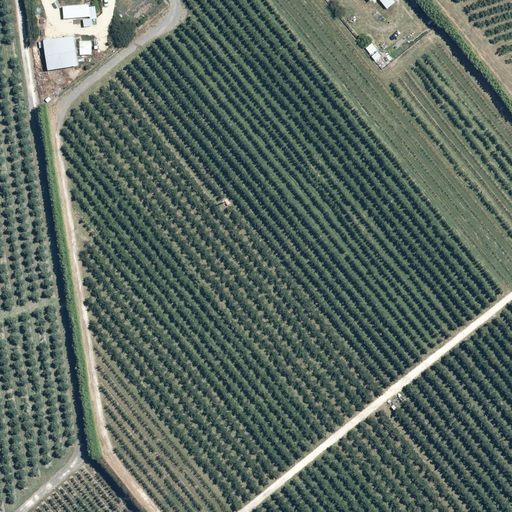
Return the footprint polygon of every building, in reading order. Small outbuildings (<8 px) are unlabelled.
[(370,0),(371,1),(371,0),(380,0),(388,9),(397,1),(396,0),(370,0)] [(90,3),(64,4),(64,18),(76,18),(76,25),(82,25),(82,16),(85,16),(85,25),(97,25),(97,5),(90,5),(90,3)] [(79,65),(75,35),(44,39),(48,69),(79,65)] [(411,46),(405,38),(386,53),(392,61),(411,46)] [(93,39),(80,39),(80,55),(92,55),(93,39)] [(381,55),(370,42),(364,47),(375,60),(381,55)]
